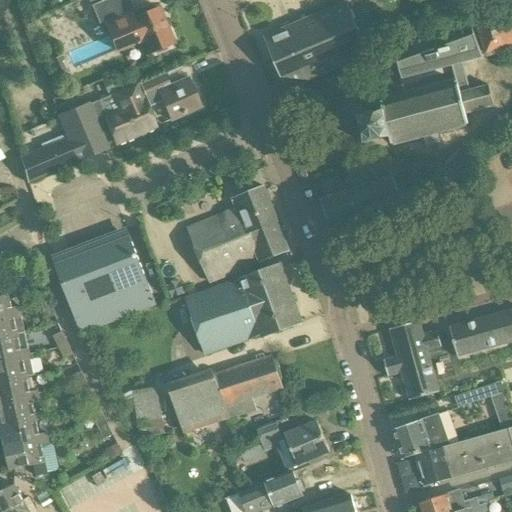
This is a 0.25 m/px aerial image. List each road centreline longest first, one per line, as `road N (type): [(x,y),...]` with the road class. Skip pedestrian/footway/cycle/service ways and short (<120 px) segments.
road 1 (tertiary): [(395,511),(338,318),(338,273)]
road 2 (residential): [(57,215),(268,125)]
road 3 (residential): [(511,213),(338,273)]
road 4 (tertiary): [(338,273),(315,243),(268,125)]
road 5 (tertiary): [(268,125),(216,0)]
